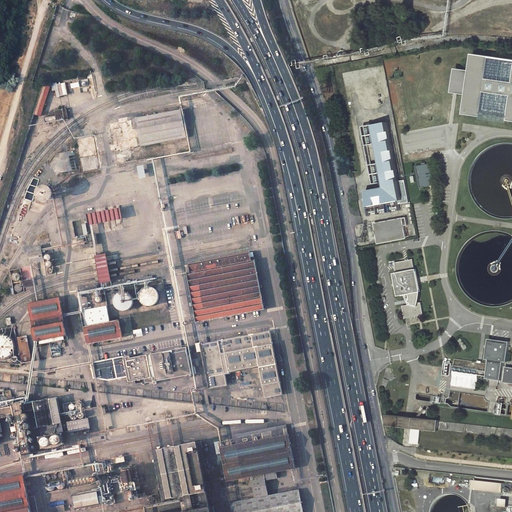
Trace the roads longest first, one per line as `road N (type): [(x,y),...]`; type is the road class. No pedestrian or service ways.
road 1 (unclassified): [(85,0),(117,29),(206,75),(264,135),(340,511)]
road 2 (tertiary): [(383,455),(338,182),(283,0)]
road 3 (motorway): [(279,130),(357,511)]
road 4 (unclassified): [(316,511),(241,152)]
road 5 (motorway): [(377,511),(319,204)]
road 6 (motorway): [(108,0),(219,41),(251,74),(279,130)]
road 7 (motorway): [(319,204),(288,103),(237,0)]
road 8 (motorway): [(319,204),(312,148),(256,0)]
road 9 (track): [(0,156),(45,0)]
road 10 (motorway): [(219,0),(279,130)]
road 11 (unclassified): [(383,455),(511,475)]
